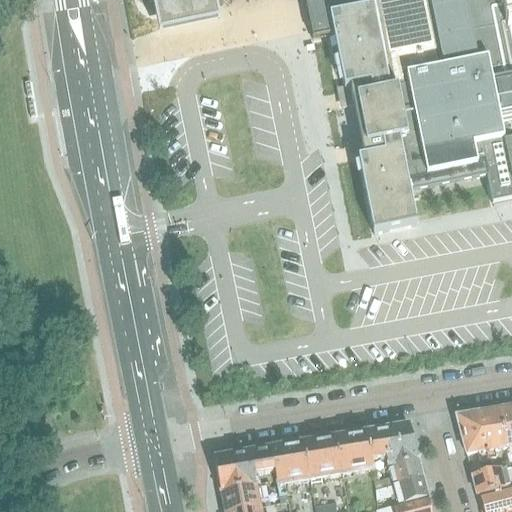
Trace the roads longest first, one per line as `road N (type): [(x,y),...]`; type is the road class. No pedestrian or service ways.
road 1 (secondary): [(155,445),(71,0)]
road 2 (residential): [(155,445),(427,397)]
road 3 (residential): [(0,502),(33,478),(155,445)]
